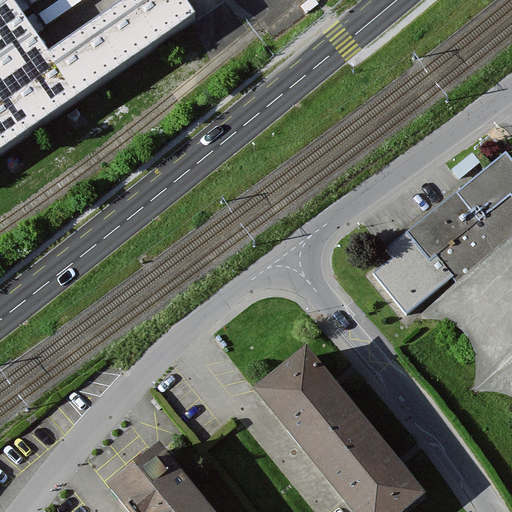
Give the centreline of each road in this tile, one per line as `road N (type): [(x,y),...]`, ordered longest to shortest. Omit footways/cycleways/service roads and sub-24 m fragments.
road 1 (secondary): [(0,318),(391,0)]
road 2 (residential): [(303,256),(271,266),(171,342),(28,511)]
road 3 (residential): [(491,511),(418,406),(324,300),(303,256)]
road 4 (unclassified): [(303,256),(329,221),(511,88)]
